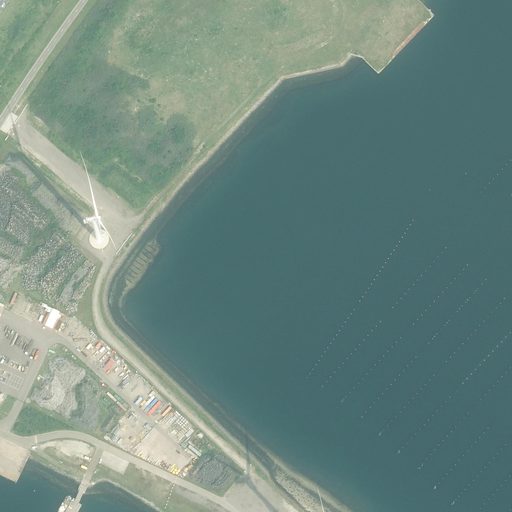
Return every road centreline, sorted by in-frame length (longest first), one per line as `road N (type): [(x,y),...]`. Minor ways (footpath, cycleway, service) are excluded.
road 1 (unclassified): [(0,430),(24,442),(84,437),(175,479)]
road 2 (unclassified): [(0,120),(84,0)]
road 3 (unknown): [(50,334),(147,418)]
